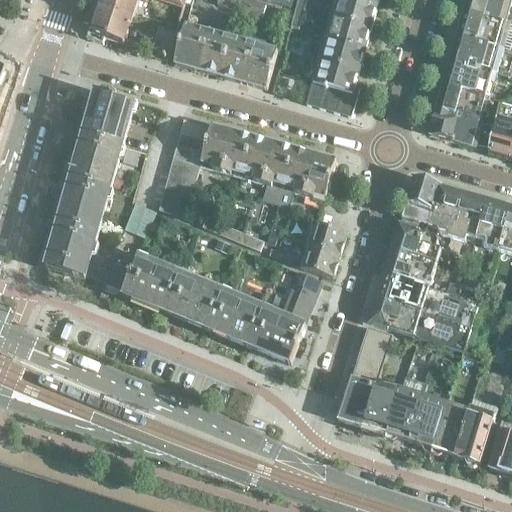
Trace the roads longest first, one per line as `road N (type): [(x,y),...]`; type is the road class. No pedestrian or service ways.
road 1 (residential): [(47,53),(388,146)]
road 2 (residential): [(304,464),(373,236),(388,146)]
road 3 (secondary): [(304,464),(0,338)]
road 4 (secondary): [(0,393),(298,497)]
road 5 (tertiary): [(0,206),(47,53)]
road 6 (residential): [(388,146),(426,0)]
road 7 (secondary): [(435,511),(304,464)]
road 8 (residential): [(511,182),(388,146)]
